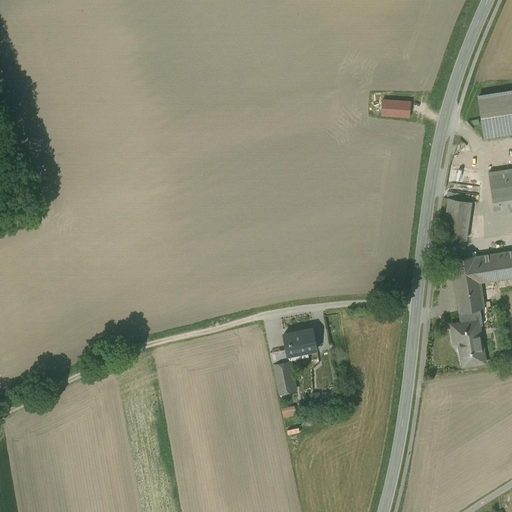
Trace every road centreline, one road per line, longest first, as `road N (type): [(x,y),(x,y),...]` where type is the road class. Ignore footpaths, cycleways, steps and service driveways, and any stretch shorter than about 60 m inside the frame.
road 1 (tertiary): [(486,0),(436,150),(415,306)]
road 2 (track): [(254,319),(141,347),(0,415)]
road 3 (tertiary): [(415,306),(382,511)]
road 4 (unclassified): [(415,306),(345,305),(254,319)]
